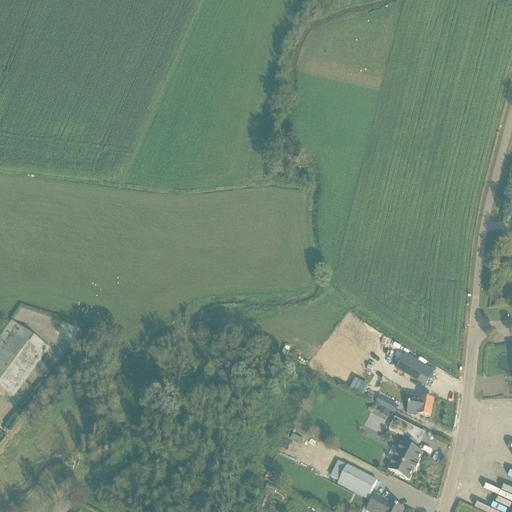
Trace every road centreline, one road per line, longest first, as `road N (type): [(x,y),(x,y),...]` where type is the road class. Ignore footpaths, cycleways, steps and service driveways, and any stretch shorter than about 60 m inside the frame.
road 1 (unclassified): [(474,329),(483,233),(511,116)]
road 2 (unclassified): [(441,511),(458,457),(474,329)]
